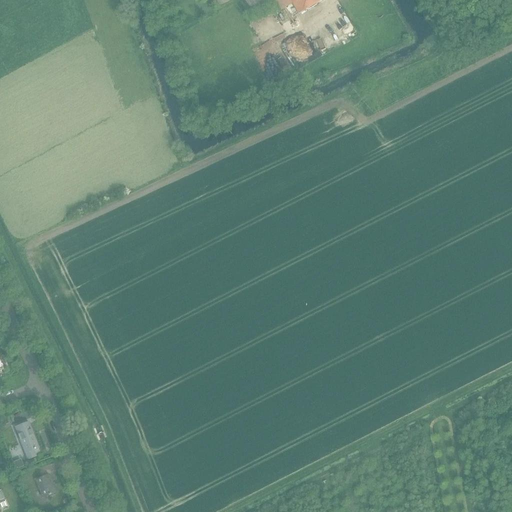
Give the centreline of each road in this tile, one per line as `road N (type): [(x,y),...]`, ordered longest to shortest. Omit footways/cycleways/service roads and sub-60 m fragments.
road 1 (track): [(422,0),(444,42),(442,54),(378,99)]
road 2 (residential): [(41,383),(91,511)]
